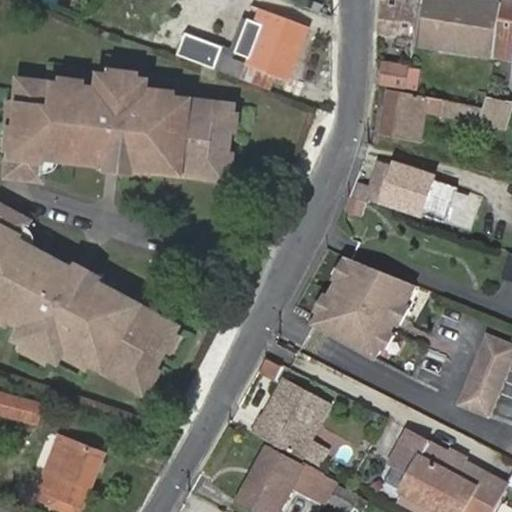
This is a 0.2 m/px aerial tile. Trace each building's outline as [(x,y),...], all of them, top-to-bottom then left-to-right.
[(383,0),(380,33),(415,38),(420,0),(383,0)] [(507,5),(477,0),(436,0),(429,49),(499,59),(507,5)] [(511,5),(507,5),(499,59),(511,61),(511,5)] [(285,60),(293,62),(306,29),(261,10),(256,23),(262,26),(247,64),(278,77),(285,60)] [(184,36),(179,49),(204,58),(209,45),(184,36)] [(286,80),(293,62),(285,60),(278,77),(286,80)] [(385,62),(381,84),(405,88),(408,65),(385,62)] [(103,68),(102,76),(135,80),(135,72),(103,68)] [(509,94),(511,77),(511,71),(495,69),(491,91),(509,94)] [(135,80),(102,76),(94,74),(93,88),(79,87),(52,84),(17,79),(14,100),(8,151),(6,170),(38,178),(40,155),(99,163),(101,152),(130,156),(129,166),(221,178),(221,171),(223,150),(225,132),(227,111),(228,105),(169,97),(144,95),(139,94),(140,80),(135,80)] [(53,75),(52,84),(79,87),(79,79),(53,75)] [(145,87),(144,95),(169,97),(170,91),(145,87)] [(383,134),(422,143),(429,113),(475,122),(477,109),(391,91),(383,134)] [(0,149),(8,151),(14,100),(5,98),(0,149)] [(506,128),(511,104),(489,100),(484,123),(506,128)] [(236,112),(227,111),(225,132),(233,133),(236,112)] [(230,151),(223,150),(221,171),(229,172),(230,151)] [(99,163),(129,166),(130,156),(101,152),(99,163)] [(127,174),(129,166),(99,163),(98,170),(127,174)] [(425,215),(437,176),(399,164),(386,202),(425,215)] [(38,181),(38,178),(6,170),(5,175),(38,181)] [(439,218),(453,190),(442,185),(428,213),(439,218)] [(0,203),(0,211),(25,219),(26,216),(0,203)] [(173,325),(92,281),(88,290),(61,276),(66,267),(15,239),(25,219),(0,211),(0,314),(6,317),(18,324),(11,337),(19,341),(45,355),(52,358),(58,346),(63,348),(86,360),(138,389),(141,383),(151,366),(160,349),(170,330),(173,325)] [(318,323),(378,357),(419,284),(355,259),(318,323)] [(66,267),(92,281),(96,274),(69,260),(66,267)] [(88,290),(92,281),(66,267),(61,276),(88,290)] [(177,334),(170,330),(160,349),(167,352),(177,334)] [(511,343),(488,333),(460,401),(488,412),(511,352),(511,343)] [(42,362),(45,355),(19,341),(15,348),(42,362)] [(82,367),(86,360),(63,348),(59,355),(82,367)] [(283,377),(288,364),(269,356),(263,370),(283,377)] [(157,370),(151,366),(141,383),(148,387),(157,370)] [(256,435),(302,461),(332,405),(286,380),(276,399),(277,404),(270,416),(266,417),(256,435)] [(0,408),(1,405),(52,422),(56,410),(0,392),(0,408)] [(265,414),(266,417),(270,416),(277,404),(276,399),(273,400),(265,414)] [(464,511),(486,473),(409,432),(392,463),(411,475),(403,491),(439,511),(441,511),(464,511)] [(57,435),(34,496),(73,511),(77,505),(81,505),(102,452),(57,435)] [(238,502),(257,511),(280,511),(292,492),(305,468),(268,448),(238,502)] [(491,511),(506,484),(486,473),(464,511),(491,511)] [(323,509),(336,485),(324,478),(311,502),(323,509)] [(438,511),(439,511),(403,491),(399,499),(422,511),(438,511)]
